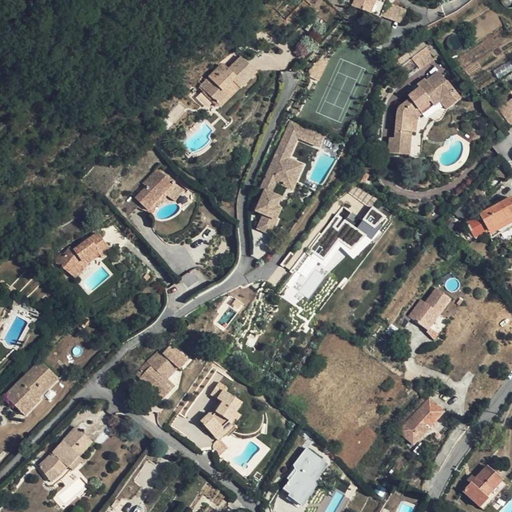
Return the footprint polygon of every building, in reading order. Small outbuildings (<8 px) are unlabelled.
[(383,20),(388,6),(385,4),(378,1),(375,0),(374,0),(354,0),(351,7),(370,15),(383,20)] [(434,58),(426,48),(413,58),(420,68),(434,58)] [(442,51),(438,54),(442,60),(447,57),(442,51)] [(232,81),(238,87),(239,88),(256,72),(242,56),(227,70),(221,65),(208,77),(212,81),(204,90),(219,106),(228,97),(222,91),(232,81)] [(438,71),(426,80),(427,81),(420,87),(408,96),(409,98),(397,108),(394,137),(389,137),(388,152),(409,154),(411,131),(415,132),(417,118),(439,101),(446,109),(459,99),(438,71)] [(417,84),(420,87),(427,81),(426,80),(425,78),(417,84)] [(228,97),(238,87),(232,81),(222,91),(228,97)] [(303,139),(313,130),(291,120),(269,168),(291,149),(296,137),(303,139)] [(313,130),(303,139),(310,142),(321,133),(313,130)] [(321,133),(310,142),(318,145),(323,134),(321,133)] [(291,149),(269,168),(265,179),(268,180),(276,173),(290,160),(287,158),(291,149)] [(257,229),(264,233),(270,236),(277,221),(273,219),(282,198),(273,194),(277,183),(293,189),(299,174),(291,172),(295,162),(290,160),(276,173),(268,180),(269,180),(256,212),(263,215),(257,229)] [(304,165),(295,162),(291,172),(299,174),(304,165)] [(141,204),(147,210),(173,183),(155,170),(143,183),(146,186),(123,209),(129,215),(141,204)] [(360,170),(355,180),(364,184),(368,175),(360,170)] [(184,191),(173,183),(147,210),(149,212),(166,195),(175,201),(184,191)] [(288,201),(293,189),(277,183),(273,194),(282,198),(288,201)] [(511,197),(478,215),(487,232),(490,230),(493,236),(511,225),(511,197)] [(464,220),(471,211),(464,205),(456,213),(464,220)] [(355,228),(338,214),(311,247),(323,256),(336,240),(357,257),(388,219),(373,207),(355,228)] [(475,238),(485,232),(476,217),(466,223),(475,238)] [(110,251),(98,232),(73,249),(69,246),(63,254),(61,254),(59,254),(56,256),(55,259),(55,261),(58,264),(76,279),(89,262),(100,255),(101,257),(110,251)] [(229,310),(248,300),(245,294),(251,291),(249,285),(224,297),(229,310)] [(421,298),(408,316),(423,328),(434,313),(437,316),(450,299),(436,288),(426,302),(421,298)] [(437,316),(434,313),(423,328),(427,330),(437,316)] [(89,320),(83,314),(76,322),(82,327),(89,320)] [(174,365),(178,368),(179,370),(188,361),(171,344),(140,377),(163,399),(174,386),(167,380),(164,376),(174,365)] [(24,402),(31,409),(40,400),(38,398),(58,378),(40,360),(4,395),(18,409),(24,402)] [(167,380),(178,368),(174,365),(164,376),(167,380)] [(210,395),(219,400),(222,403),(216,413),(212,416),(209,414),(201,422),(213,436),(229,422),(235,412),(242,403),(224,391),(227,387),(219,382),(210,395)] [(394,427),(413,445),(443,412),(424,395),(394,427)] [(219,400),(209,414),(212,416),(216,413),(222,403),(219,400)] [(24,416),(31,409),(24,402),(18,409),(24,416)] [(241,415),(235,412),(229,422),(213,436),(218,441),(232,428),(241,415)] [(91,440),(77,426),(39,466),(54,487),(62,479),(69,472),(70,473),(82,461),(77,455),(91,440)] [(312,442),(308,439),(303,445),(306,448),(293,465),(296,472),(283,489),(289,493),(288,496),(296,503),(325,464),(307,449),(312,442)] [(486,466),(475,479),(470,484),(463,492),(483,510),(506,485),(486,466)] [(467,480),(470,484),(475,479),(471,475),(467,480)] [(339,484),(354,493),(357,488),(349,483),(350,481),(343,477),(339,484)] [(380,485),(376,492),(384,496),(388,490),(380,485)] [(116,499),(112,506),(115,509),(120,502),(116,499)]
